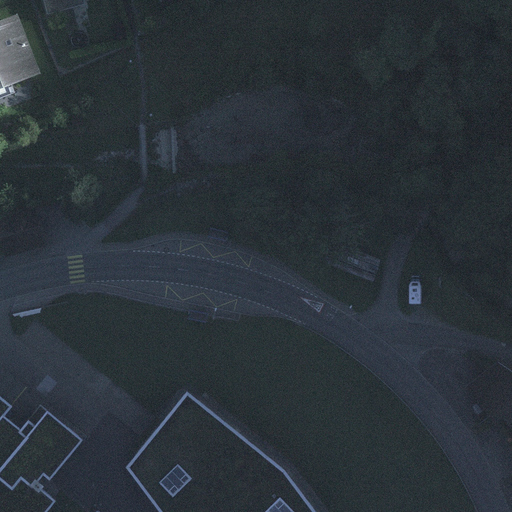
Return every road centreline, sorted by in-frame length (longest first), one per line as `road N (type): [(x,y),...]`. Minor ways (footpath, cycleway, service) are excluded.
road 1 (tertiary): [(0,284),(76,266),(149,266),(209,272),(307,308),(369,347),(425,398),(469,460),(492,511)]
road 2 (track): [(392,338),(391,284),(416,215),(449,172),(511,123)]
